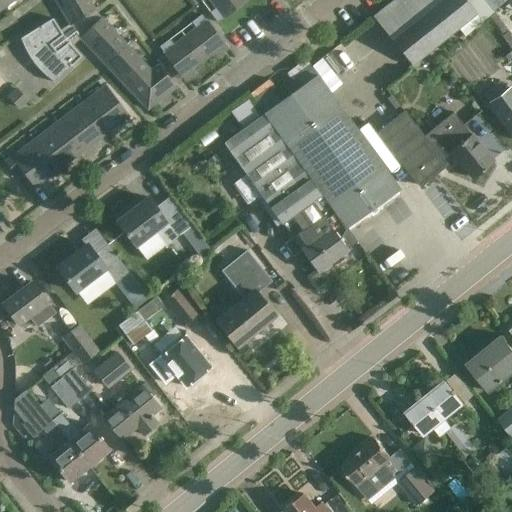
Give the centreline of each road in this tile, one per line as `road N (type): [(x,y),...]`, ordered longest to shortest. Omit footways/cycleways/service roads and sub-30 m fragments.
road 1 (tertiary): [(179,511),(511,241)]
road 2 (residential): [(0,260),(331,0)]
